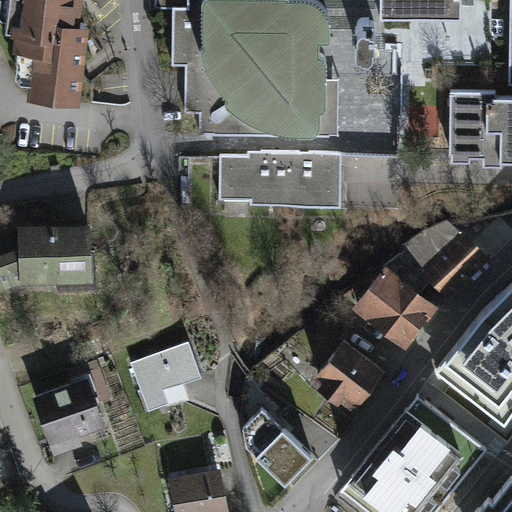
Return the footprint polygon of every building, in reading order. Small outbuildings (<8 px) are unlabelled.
[(91,0),(16,0),(14,30),(26,31),(21,83),(38,85),(36,98),(87,104),(96,22),(89,21),(91,0)] [(158,0),(158,10),(177,10),(176,66),(189,66),(188,107),(210,136),(339,136),(339,21),(321,0),(158,0)] [(387,0),(387,19),(467,20),(467,0),(387,0)] [(360,105),(378,105),(379,22),(360,22),(360,105)] [(511,90),(457,90),(457,163),(506,163),(506,169),(511,169),(511,90)] [(343,153),(217,152),(217,201),(343,202),(343,153)] [(485,261),(448,221),(425,232),(404,252),(434,284),(446,297),(485,261)] [(101,222),(24,225),(27,291),(103,288),(101,222)] [(441,305),(392,269),(360,311),(408,348),(441,305)] [(511,359),(469,326),(443,359),(484,392),(511,359)] [(388,374),(349,343),(319,380),(358,411),(388,374)] [(193,344),(132,366),(151,419),(196,403),(190,385),(205,380),(193,344)] [(95,375),(39,398),(58,445),(114,421),(95,375)] [(303,431),(253,392),(253,437),(281,459),(303,431)] [(444,511),(490,454),(421,399),(344,496),(364,511),(444,511)] [(233,511),(226,471),(176,480),(181,511),(233,511)] [(511,511),(511,479),(486,511),(511,511)]
